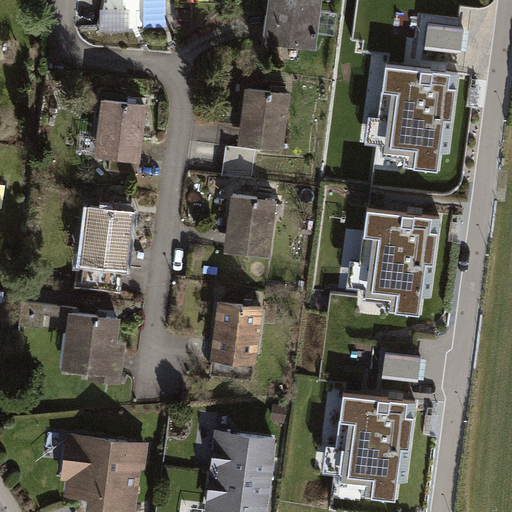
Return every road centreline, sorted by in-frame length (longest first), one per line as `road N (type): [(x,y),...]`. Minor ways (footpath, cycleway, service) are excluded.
road 1 (residential): [(508,0),(442,511)]
road 2 (residential): [(67,0),(64,39),(71,50),(166,67),(183,79),(148,387)]
